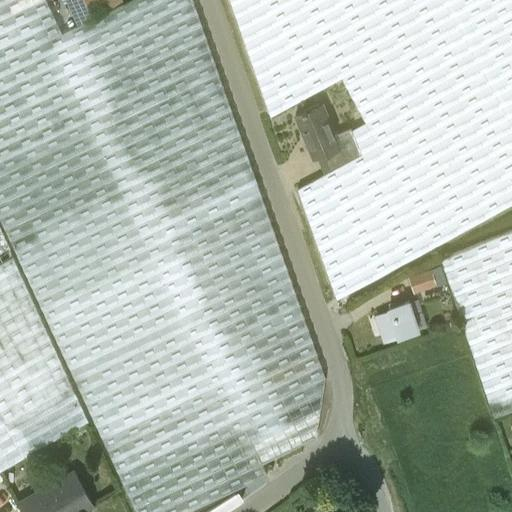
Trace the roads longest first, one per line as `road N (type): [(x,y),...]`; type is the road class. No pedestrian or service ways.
road 1 (unclassified): [(342,440),(343,382),(308,266),(207,0)]
road 2 (unclassified): [(242,511),(342,440)]
